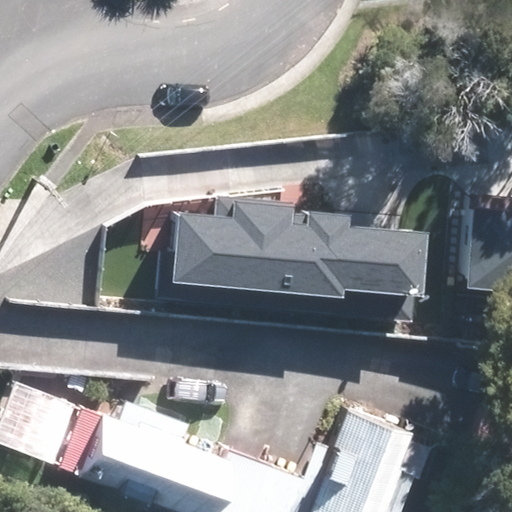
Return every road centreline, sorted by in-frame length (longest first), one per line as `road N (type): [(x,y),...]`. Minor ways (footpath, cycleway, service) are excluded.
road 1 (residential): [(292,0),(267,31),(221,58),(168,69)]
road 2 (residential): [(168,69),(30,78)]
